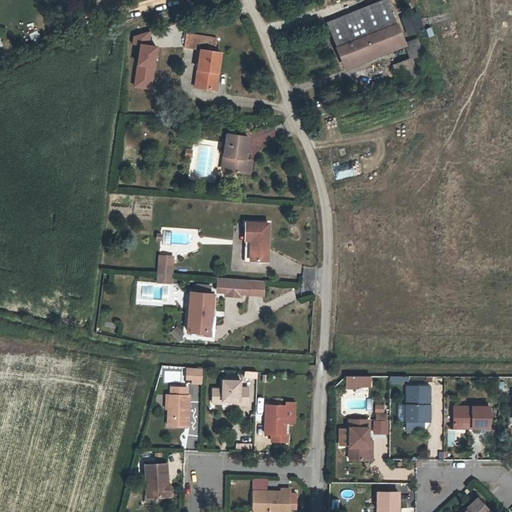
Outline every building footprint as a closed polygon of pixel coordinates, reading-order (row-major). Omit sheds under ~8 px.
[(179,0),(162,0),(162,10),(179,11),(179,0)] [(381,0),(326,22),(336,47),(381,29),(395,24),(385,0),(381,0)] [(423,29),(416,9),(399,15),(405,35),(423,29)] [(395,24),(381,29),(387,45),(403,39),(396,23),(395,24)] [(387,45),(381,29),(336,47),(342,64),(387,45)] [(137,45),(132,87),(151,90),(156,45),(149,44),(150,34),(132,32),(131,44),(137,45)] [(200,50),(195,88),(214,90),(220,53),(215,52),(216,38),(186,34),(184,47),(200,50)] [(403,43),(409,58),(410,58),(422,54),(416,38),(403,43)] [(416,75),(410,58),(409,58),(394,64),(402,86),(408,84),(406,79),(416,75)] [(394,130),(375,133),(376,142),(395,139),(394,130)] [(226,135),(223,157),(227,158),(226,166),(237,168),(237,172),(248,174),(250,161),(244,159),(247,138),(226,135)] [(185,147),(183,157),(190,158),(192,148),(185,147)] [(227,158),(223,157),(221,170),(237,172),(237,168),(226,166),(227,158)] [(339,179),(359,173),(357,167),(338,173),(339,179)] [(245,223),(244,240),(250,240),(249,260),(267,261),(268,223),(245,223)] [(160,255),(159,264),(171,265),(172,256),(160,255)] [(158,264),(157,273),(169,274),(172,274),(172,265),(171,265),(159,264),(158,264)] [(169,274),(157,273),(157,282),(171,283),(172,274),(169,274)] [(254,280),(221,278),(221,285),(229,285),(228,289),(228,296),(244,297),(245,294),(245,290),(253,291),(254,280)] [(267,296),(268,281),(254,280),(253,291),(245,290),(245,294),(267,296)] [(206,337),(209,337),(212,295),(190,293),(187,332),(207,333),(206,337)] [(80,313),(87,314),(88,304),(81,303),(80,313)] [(169,334),(178,340),(184,332),(175,326),(169,334)] [(203,369),(192,368),(192,380),(191,383),(202,384),(203,369)] [(355,375),(345,375),(345,385),(355,385),(355,375)] [(355,385),(370,385),(370,375),(355,375),(355,385)] [(239,381),(223,380),(222,380),(221,389),(212,389),(211,404),(221,404),(222,401),(238,402),(238,405),(238,406),(246,406),(247,388),(239,388),(239,381)] [(407,386),(406,404),(409,404),(409,420),(423,420),(429,420),(429,386),(407,386)] [(170,395),(168,395),(167,409),(167,426),(187,426),(188,396),(186,396),(186,388),(170,387),(170,395)] [(265,405),(264,434),(271,434),(270,441),(286,442),(286,434),(284,434),(284,422),(294,423),(294,402),(285,402),(285,405),(265,405)] [(453,406),(453,424),(471,424),(471,427),(489,427),(489,406),(453,406)] [(423,420),(409,420),(406,420),(406,429),(423,429),(423,420)] [(348,461),(367,461),(367,441),(367,421),(348,421),(348,430),(348,446),(348,461)] [(372,422),(372,433),(386,434),(386,423),(372,422)] [(348,430),(339,430),(339,446),(348,446),(348,430)] [(169,484),(167,484),(165,464),(144,465),(146,498),(169,496),(169,484)] [(276,511),(287,511),(288,508),(288,492),(288,490),(280,489),(280,492),(274,492),(271,494),(267,494),(267,491),(252,491),(251,511),(266,511),(267,511),(276,511)] [(398,508),(398,492),(377,492),(376,511),(395,511),(396,508),(398,508)] [(487,511),(489,511),(477,497),(465,509),(466,510),(463,511),(487,511)]
